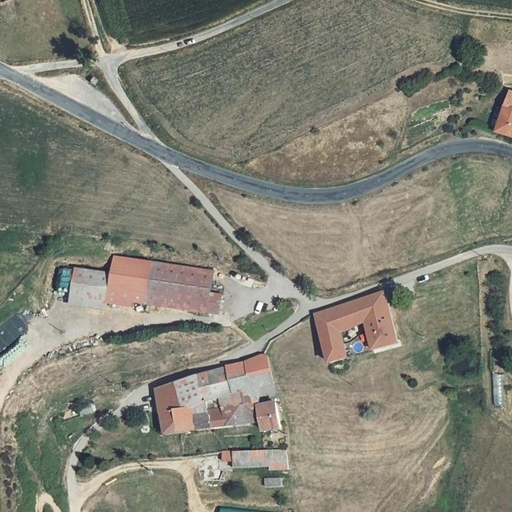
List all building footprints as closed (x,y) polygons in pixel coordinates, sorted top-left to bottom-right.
[(511,133),(511,105),(507,104),(499,130),(511,133)] [(212,292),(215,269),(108,255),(106,270),(75,266),(68,304),(132,312),(133,306),(155,309),(219,316),(223,293),(212,292)] [(376,297),(357,303),(364,327),(371,349),(356,353),(357,359),(397,345),(381,295),(376,297)] [(357,303),(332,313),(340,337),(364,327),(357,303)] [(28,309),(0,324),(0,351),(40,330),(28,309)] [(329,368),(347,362),(340,337),(332,313),(315,319),(329,368)] [(227,369),(235,396),(246,394),(263,405),(277,402),(266,354),(246,363),(227,369)] [(209,403),(235,396),(227,369),(201,376),(209,403)] [(188,418),(212,414),(209,403),(201,376),(176,384),(188,418)] [(188,418),(176,384),(157,390),(167,436),(215,429),(212,414),(188,418)] [(235,396),(209,403),(212,414),(215,429),(264,422),(260,406),(263,405),(246,394),(235,396)] [(263,405),(260,406),(264,422),(267,433),(284,429),(277,402),(263,405)] [(94,412),(91,403),(78,407),(81,416),(94,412)] [(96,423),(106,415),(103,409),(91,416),(96,423)] [(288,469),(287,450),(266,451),(266,460),(245,461),(244,452),(235,452),(236,467),(273,466),(273,469),(288,469)] [(266,460),(266,451),(244,452),(245,461),(266,460)] [(232,452),(223,452),(224,461),(232,461),(232,452)] [(282,479),(266,480),(267,487),(282,486),(282,479)]
